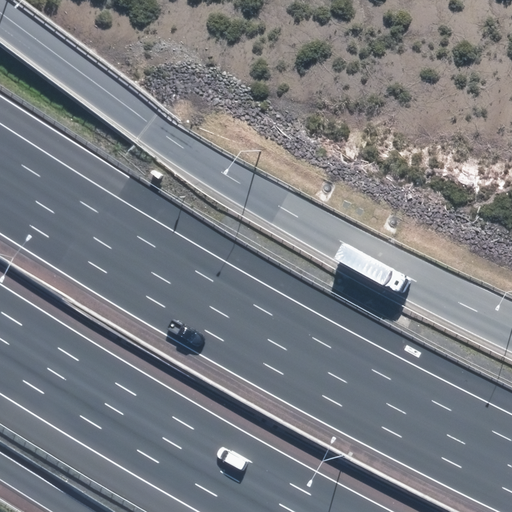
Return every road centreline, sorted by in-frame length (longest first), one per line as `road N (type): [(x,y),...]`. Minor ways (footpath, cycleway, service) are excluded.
road 1 (motorway): [(0,20),(139,122),(280,208),(402,281),(511,328)]
road 2 (motorway): [(0,161),(286,342),(511,457)]
road 3 (motorway): [(293,511),(0,336)]
